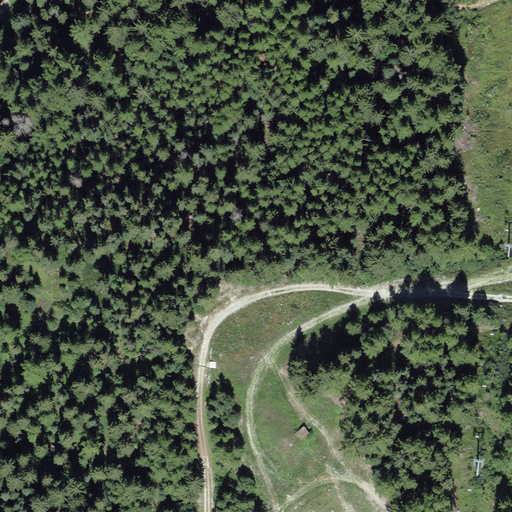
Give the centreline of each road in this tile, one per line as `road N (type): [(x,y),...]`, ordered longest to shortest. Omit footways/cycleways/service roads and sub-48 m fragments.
road 1 (track): [(243,301),(217,315),(202,340),(206,511)]
road 2 (track): [(390,292),(286,288),(243,301)]
road 3 (track): [(511,297),(390,292)]
